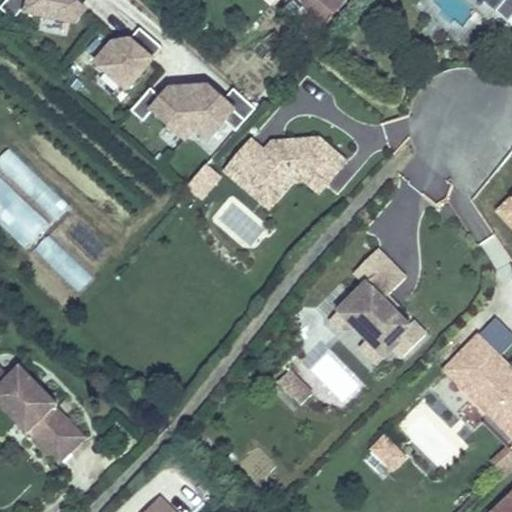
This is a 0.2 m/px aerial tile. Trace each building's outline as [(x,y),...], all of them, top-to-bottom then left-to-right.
[(15,0),(3,0),(0,3),(0,26),(1,27),(8,21),(67,36),(78,25),(53,1),(47,1),(42,0),(27,0),(22,6),(15,0)] [(324,7),(316,0),(302,0),(296,7),(312,21),(324,7)] [(511,0),(473,0),(473,1),(487,13),(497,22),(511,3),(511,0)] [(425,42),(433,32),(418,20),(411,29),(425,42)] [(152,54),(129,34),(119,46),(102,48),(85,68),(116,95),(152,54)] [(228,134),(248,111),(225,92),(214,105),(199,92),(185,93),(188,133),(200,143),(216,124),(228,134)] [(188,133),(185,93),(160,95),(153,104),(141,94),(123,114),(134,124),(143,114),(178,144),(188,133)] [(307,195),(333,164),(306,141),(269,138),(261,148),(247,136),(214,176),(242,200),(254,186),(271,200),(281,188),(293,184),(307,195)] [(0,227),(23,250),(47,226),(0,179),(0,227)] [(271,200),(254,186),(242,200),(260,214),(271,200)] [(47,235),(32,251),(78,293),(93,278),(47,235)] [(356,289),(378,267),(368,257),(346,279),(356,289)] [(394,283),(378,267),(356,289),(319,325),(330,336),(346,334),(360,348),(374,362),(382,354),(391,363),(415,340),(402,327),(398,331),(383,316),(372,305),(377,300),(394,283)] [(388,311),(377,300),(372,305),(383,316),(388,311)] [(511,372),(478,338),(448,368),(460,379),(467,379),(496,408),(488,416),(511,439),(511,372)] [(374,362),(360,348),(351,357),(365,371),(374,362)] [(496,408),(467,379),(460,379),(448,368),(444,372),(488,416),(496,408)] [(298,409),(313,392),(287,370),(272,386),(298,409)] [(0,374),(0,422),(20,443),(24,440),(51,469),(76,446),(48,417),(52,413),(13,371),(4,379),(0,374)] [(381,435),(362,459),(388,479),(408,455),(381,435)] [(511,511),(511,496),(494,511),(511,511)]
